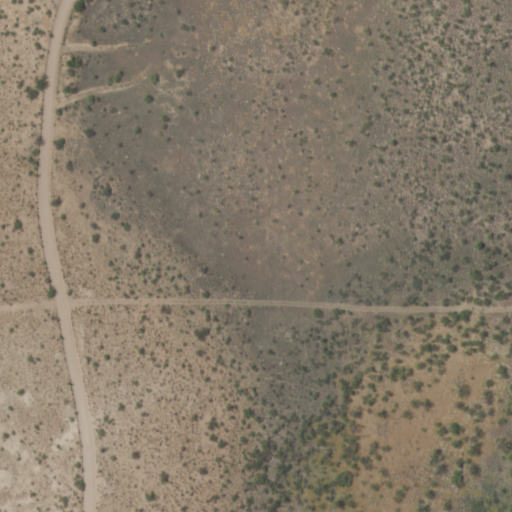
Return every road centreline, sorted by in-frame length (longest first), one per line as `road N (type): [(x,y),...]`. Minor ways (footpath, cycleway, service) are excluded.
road 1 (track): [(511,308),(48,299),(0,308)]
road 2 (track): [(43,511),(49,0)]
